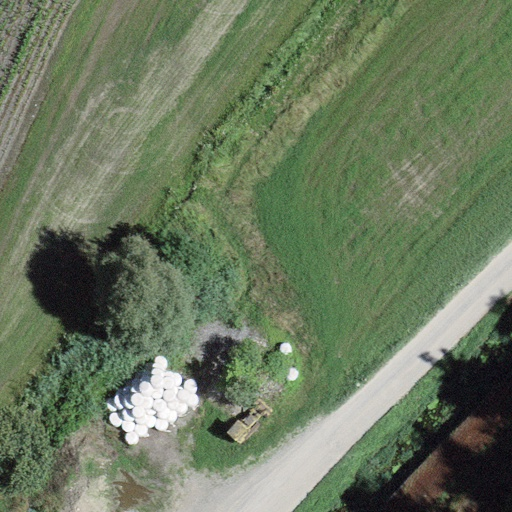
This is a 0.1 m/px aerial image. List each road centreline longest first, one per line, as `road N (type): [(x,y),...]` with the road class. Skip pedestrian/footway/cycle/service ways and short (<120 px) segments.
road 1 (track): [(0,402),(303,0)]
road 2 (track): [(511,258),(273,479),(250,511)]
